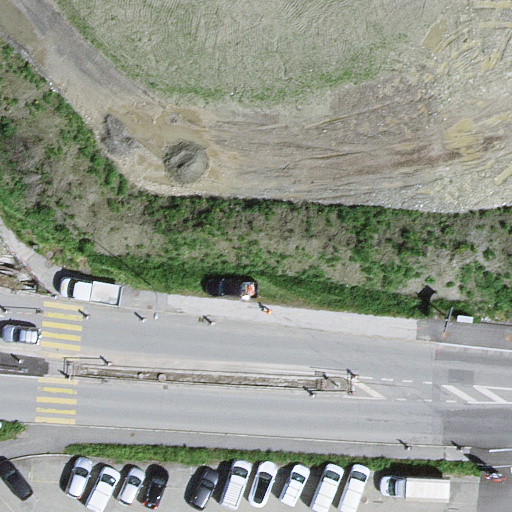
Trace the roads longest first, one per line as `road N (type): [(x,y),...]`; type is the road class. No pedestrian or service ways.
road 1 (tertiary): [(511,390),(63,339),(0,318)]
road 2 (tertiary): [(0,392),(511,392)]
